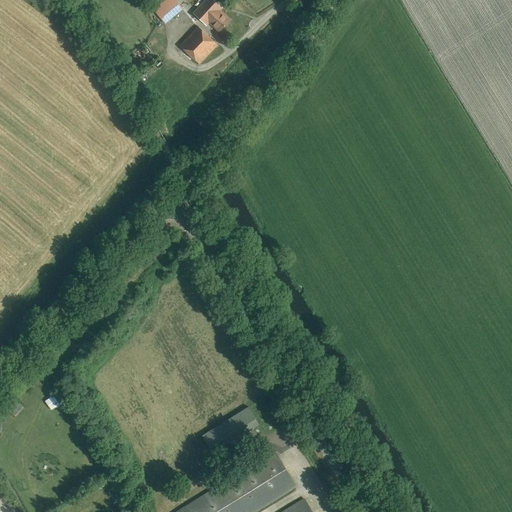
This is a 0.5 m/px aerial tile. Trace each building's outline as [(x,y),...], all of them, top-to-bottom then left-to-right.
[(165,24),(183,9),(175,0),(164,0),(153,10),(165,24)] [(213,0),(205,0),(193,14),(206,26),(209,24),(218,33),(230,21),(223,14),(226,12),(213,0)] [(199,65),(217,46),(198,27),(180,46),(199,65)] [(11,396),(4,403),(15,413),(22,406),(11,396)] [(212,454),(259,425),(248,408),(202,436),(212,454)] [(254,511),(296,486),(275,452),(178,511),(254,511)] [(284,511),(312,511),(305,500),(284,511)]
